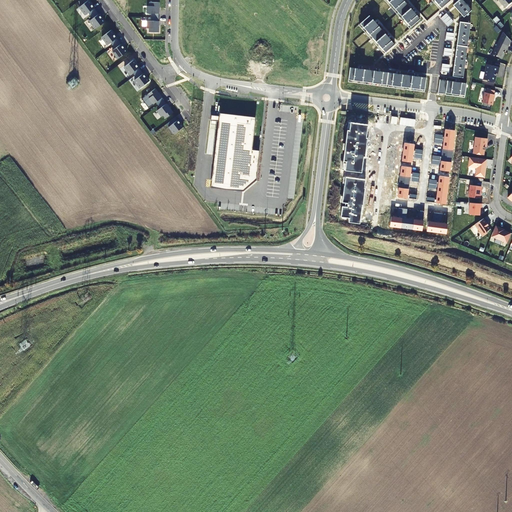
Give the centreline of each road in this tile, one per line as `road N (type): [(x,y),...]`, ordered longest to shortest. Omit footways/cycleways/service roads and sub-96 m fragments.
road 1 (secondary): [(86,274),(235,260),(326,264),(511,311)]
road 2 (secondary): [(296,251),(173,253),(86,274)]
road 3 (secondary): [(511,308),(425,275),(337,256)]
road 4 (residential): [(349,98),(505,124)]
